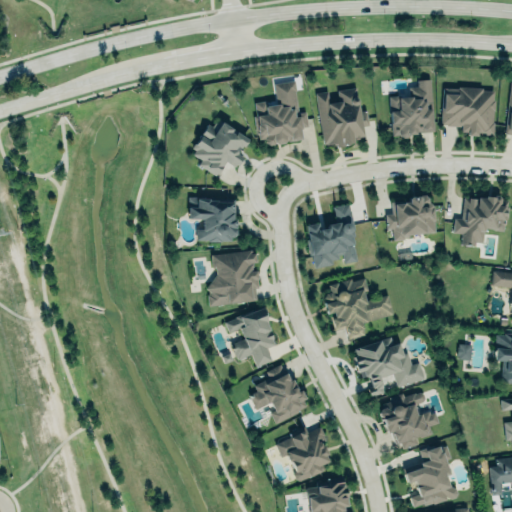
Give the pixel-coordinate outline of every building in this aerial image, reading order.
[(390,134),(387,95),(399,94),(399,96),(408,95),(407,86),(416,85),(415,79),(429,77),(434,129),(419,131),(418,130),(414,130),(414,132),(408,133),(406,136),(401,136),(398,133),(390,134)] [(272,82),(293,79),(294,89),(293,89),(296,112),(304,111),(306,125),(300,126),(302,138),(287,140),(287,139),(282,140),(282,141),(274,143),(272,142),(272,143),(267,144),(263,142),(262,137),(257,138),(256,133),(254,132),(251,115),(255,114),(253,101),(265,99),(265,104),(275,103),(272,82)] [(360,125),(367,124),(365,108),(358,109),(355,86),(335,89),(337,100),(328,101),(326,89),(314,92),(322,143),(325,142),(325,143),(333,142),(334,146),(342,144),(342,142),(344,143),(346,143),(348,141),(350,141),(350,140),(356,140),(355,138),(358,137),(357,136),(362,135),(360,125)] [(492,134),(493,88),(441,87),(440,125),(460,126),(460,133),(492,134)] [(247,137),(241,146),(239,145),(236,150),(242,153),(233,166),(223,159),(213,174),(197,163),(199,158),(191,153),(193,149),(190,147),(206,122),(210,125),(213,120),(217,118),(247,137)] [(431,203),(432,207),(433,219),(434,230),(406,233),(407,235),(402,236),(402,238),(392,239),(391,227),(385,227),(384,213),(391,212),(390,201),(393,200),(394,202),(402,202),(402,201),(407,200),(407,197),(408,195),(417,195),(417,194),(423,193),(426,196),(427,200),(431,203)] [(462,196),(460,217),(453,216),(451,232),(459,233),(458,244),(474,246),(475,242),(482,243),(484,229),(502,231),(504,218),(505,218),(508,199),(500,198),(501,197),(498,194),(495,193),(492,196),(484,195),(484,197),(476,196),(476,197),(462,196)] [(187,196),(187,217),(201,217),(201,228),(194,228),(194,238),(207,239),(206,240),(219,240),(219,239),(229,239),(229,235),(231,235),(235,232),(235,228),(233,226),(233,218),(230,218),(230,213),(232,213),(233,198),(187,196)] [(304,223),(307,237),(304,238),(308,254),(311,253),(313,266),(331,262),(330,259),(337,257),(336,254),(340,253),(342,262),(355,259),(350,236),(352,235),(351,230),(353,229),(347,202),(342,203),(342,202),(330,205),(334,221),(324,223),(325,226),(318,228),(316,221),(304,223)] [(209,253),(249,248),(250,252),(254,252),(255,262),(251,262),(252,269),(255,269),(256,278),(254,278),(256,286),(252,286),(254,298),(207,304),(206,293),(207,293),(207,290),(203,287),(215,272),(214,266),(211,266),(209,253)] [(490,269),(511,271),(511,322),(510,322),(511,312),(508,312),(509,298),(510,298),(511,286),(490,284),(490,269)] [(343,326),(346,338),(364,333),(361,322),(392,313),(386,293),(364,299),(362,291),(368,290),(364,276),(351,279),(350,276),(326,283),(328,291),(325,292),(322,296),(324,301),(321,302),(324,313),(330,312),(331,313),(328,314),(332,329),(343,326)] [(226,331),(238,326),(242,338),(234,340),(232,350),(235,359),(249,354),(253,366),(270,359),(265,347),(274,344),(260,306),(223,321),(226,331)] [(494,333),(502,334),(502,331),(511,331),(511,381),(499,381),(500,360),(492,359),(493,347),(492,347),(494,333)] [(391,372),(395,386),(422,377),(417,361),(410,363),(405,351),(400,353),(397,342),(392,344),(389,335),(352,347),(354,354),(352,355),(354,363),(352,364),(355,372),(361,370),(363,376),(366,375),(370,387),(367,388),(369,396),(383,391),(378,376),(391,372)] [(469,344),(456,343),(455,359),(468,359),(469,344)] [(273,422),(296,411),(296,408),(304,404),(302,399),(305,397),(300,388),(297,389),(290,376),(287,378),(284,371),(283,372),(278,363),(264,370),(268,377),(252,384),(255,389),(246,393),(254,408),(267,401),(271,409),(267,411),(273,422)] [(401,447),(416,442),(413,435),(418,434),(418,436),(430,432),(427,424),(437,421),(433,411),(428,413),(427,409),(415,413),(412,404),(414,403),(415,404),(417,403),(417,402),(421,400),(423,396),(422,392),(418,391),(413,392),(413,391),(403,395),(401,391),(387,396),(389,400),(380,402),(382,406),(379,407),(377,411),(379,415),(381,416),(381,417),(380,417),(385,432),(389,430),(393,443),(398,441),(401,447)] [(498,398),(511,396),(511,444),(510,445),(510,438),(504,439),(502,421),(511,419),(511,413),(511,408),(499,409),(498,398)] [(273,443),(295,432),(300,429),(302,433),(318,425),(322,433),(321,433),(324,439),(319,442),(321,445),(322,445),(325,453),(324,454),(326,460),(321,463),(323,468),(298,479),(293,478),(291,474),(293,470),(289,460),(286,459),(284,453),(279,456),(273,443)] [(417,449),(436,442),(437,446),(445,444),(449,457),(443,459),(448,473),(443,474),(447,484),(454,487),(456,492),(453,497),(449,498),(444,495),(445,498),(431,503),(431,502),(423,505),(422,502),(411,506),(407,496),(415,493),(413,486),(415,485),(412,479),(405,482),(401,472),(402,472),(401,467),(421,460),(417,449)] [(511,455),(493,457),(494,464),(486,465),(489,485),(487,485),(488,492),(490,492),(491,494),(499,493),(498,482),(511,480),(511,455)] [(346,511),(340,475),(323,477),(324,483),(303,486),(306,511),(346,511)]
